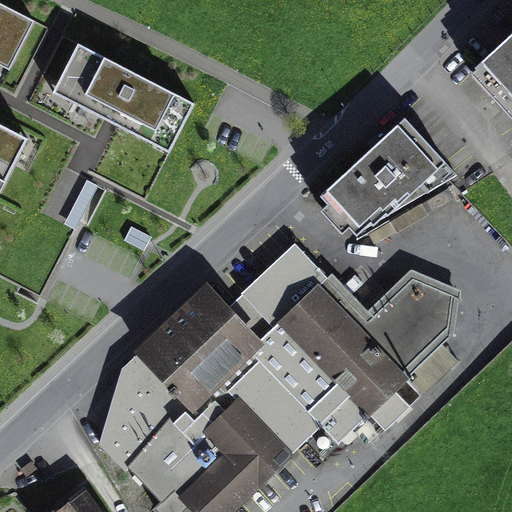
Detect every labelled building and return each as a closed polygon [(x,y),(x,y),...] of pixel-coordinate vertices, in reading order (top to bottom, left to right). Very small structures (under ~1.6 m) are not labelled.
[(36,22),(0,4),(0,67),(10,72),(36,22)] [(511,38),(470,78),(511,122),(511,38)] [(197,105),(80,44),(52,97),(169,157),(197,105)] [(405,120),(319,200),(327,208),(320,215),(342,239),(350,232),(357,240),(371,227),(373,230),(386,218),(388,220),(408,198),(410,201),(447,167),(405,120)] [(0,198),(30,140),(0,124),(0,198)] [(239,511),(324,430),(342,446),(370,417),(386,433),(423,396),(407,379),(458,333),(463,290),(410,270),(367,315),(295,247),(228,311),(207,286),(123,367),(98,446),(159,506),(153,511),(239,511)] [(103,511),(86,488),(54,511),(103,511)]
